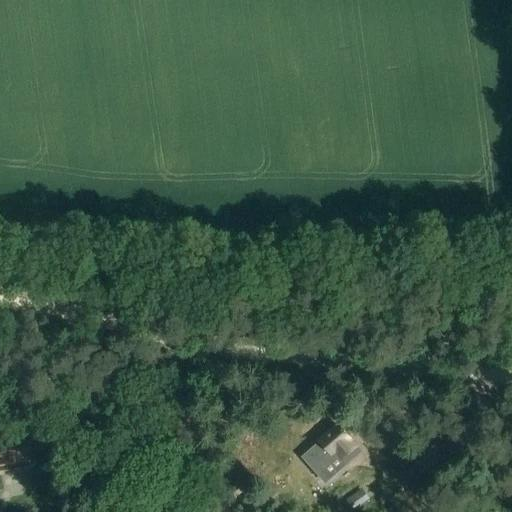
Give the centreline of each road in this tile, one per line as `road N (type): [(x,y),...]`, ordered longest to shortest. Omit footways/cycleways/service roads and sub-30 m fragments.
road 1 (track): [(388,368),(253,353),(0,297)]
road 2 (track): [(388,368),(511,301)]
road 3 (track): [(388,368),(511,380)]
